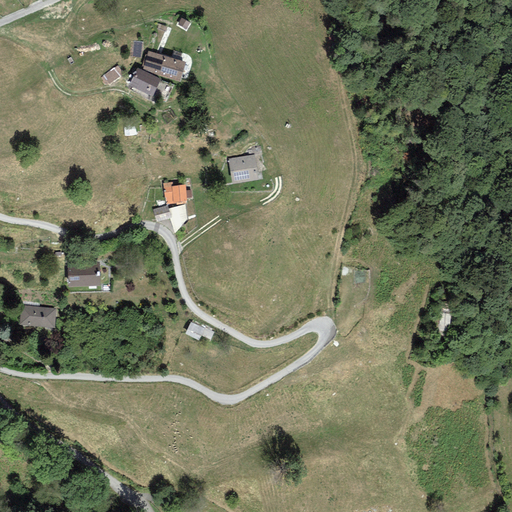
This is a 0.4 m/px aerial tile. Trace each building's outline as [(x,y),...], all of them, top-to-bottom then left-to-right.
[(190,24),(180,18),(176,24),(187,30),(190,24)] [(185,63),(148,51),(142,70),(179,81),(185,63)] [(122,74),(117,67),(103,76),(108,83),(122,74)] [(152,97),(160,80),(137,69),(129,86),(152,97)] [(253,156),(228,159),(231,183),(256,180),(253,156)] [(166,204),(172,202),(171,187),(173,187),(172,183),(163,184),(166,204)] [(187,200),(185,185),(173,187),(171,187),(172,202),(187,200)] [(185,204),(168,209),(170,218),(174,233),(187,219),(185,204)] [(168,209),(167,206),(153,210),(156,222),(170,218),(168,209)] [(67,268),(68,287),(100,286),(98,262),(82,263),(82,267),(67,268)] [(54,329),(56,309),(21,306),(19,327),(54,329)] [(451,314),(439,314),(439,326),(450,326),(451,314)] [(213,332),(192,322),(186,336),(198,341),(200,336),(209,340),(213,332)]
